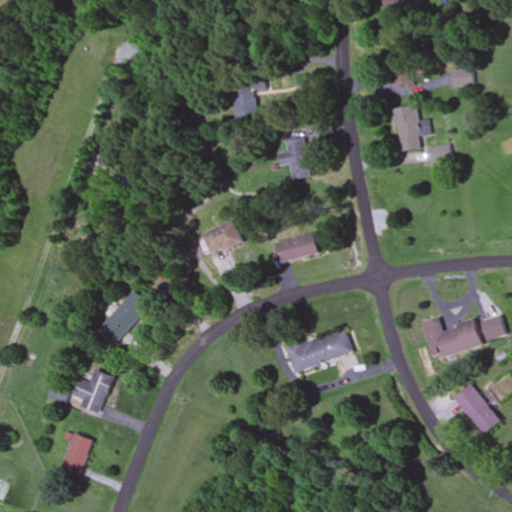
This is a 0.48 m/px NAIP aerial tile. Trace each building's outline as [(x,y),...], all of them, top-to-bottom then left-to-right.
[(406,10),(405,0),(386,0),(386,10),(406,10)] [(395,87),(414,86),(413,63),(395,63),(395,87)] [(455,70),(455,87),(475,87),(475,70),(455,70)] [(267,75),(237,75),(237,121),(258,121),(258,91),(267,91),(267,75)] [(399,152),(422,150),(421,137),(432,135),(431,120),(420,121),(419,107),(395,109),(399,152)] [(312,179),(305,138),(288,141),(290,152),(280,154),(283,167),(293,165),(295,182),(312,179)] [(452,163),(452,147),(430,148),(431,163),(452,163)] [(245,241),(236,221),(205,235),(214,255),(245,241)] [(283,263),(321,254),(316,234),(279,244),(283,263)] [(156,307),(140,291),(107,324),(123,340),(156,307)] [(488,341),(506,338),(503,317),(484,321),(488,341)] [(484,347),(477,321),(444,330),(442,319),(425,323),(435,360),(484,347)] [(356,355),(348,331),(288,350),(296,374),(356,355)] [(84,407),(102,415),(118,378),(98,370),(93,383),(82,378),(74,396),(86,401),(84,407)] [(457,399),(486,437),(504,424),(474,385),(457,399)] [(63,469),(82,477),(97,442),(78,434),(63,469)]
